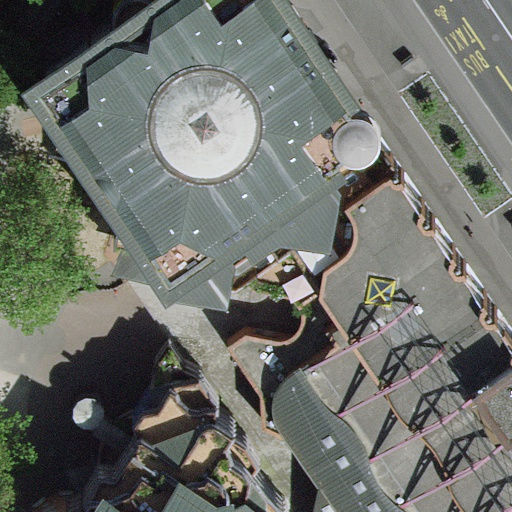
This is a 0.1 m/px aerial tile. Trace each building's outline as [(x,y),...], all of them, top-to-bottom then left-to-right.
[(118,16),(46,66),(60,89),(56,112),(86,119),(114,140),(132,169),(139,201),(136,224),(123,255),(187,224),(193,269),(236,276),(249,268),(256,282),(288,287),(301,298),(304,314),(295,329),(273,331),(250,327),(230,340),(263,388),(265,420),(294,434),(307,450),(416,433),(511,373),(511,322),(377,127),(381,112),(374,99),(365,93),(353,94),(289,0),(116,0),(116,1),(118,16)] [(193,269),(187,224),(123,255),(193,269)] [(186,359),(171,339),(158,358),(157,381),(137,407),(119,419),(106,437),(83,494),(64,492),(46,500),(34,511),(168,511),(201,466),(256,461),(262,453),(250,434),(232,422),(236,414),(219,404),(219,391),(201,366),(186,359)] [(511,511),(511,373),(416,433),(307,450),(325,476),(317,511),(511,511)] [(285,495),(256,461),(201,466),(168,511),(290,511),(290,507),(285,495)]
